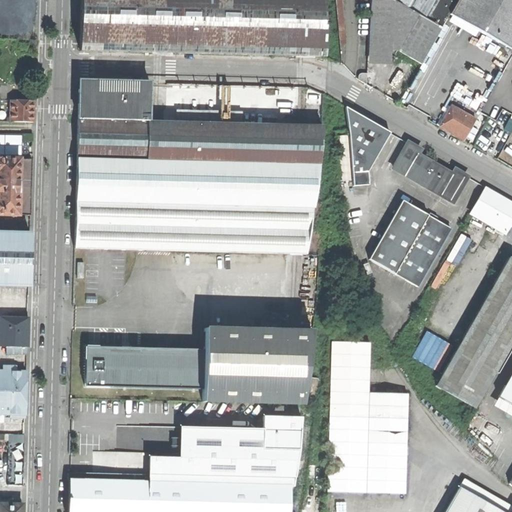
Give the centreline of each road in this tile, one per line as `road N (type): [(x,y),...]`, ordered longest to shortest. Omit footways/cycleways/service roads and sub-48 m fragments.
road 1 (unclassified): [(511,185),(313,73),(62,66)]
road 2 (tertiary): [(62,66),(49,511)]
road 3 (unknown): [(416,511),(433,480),(457,468),(511,497)]
